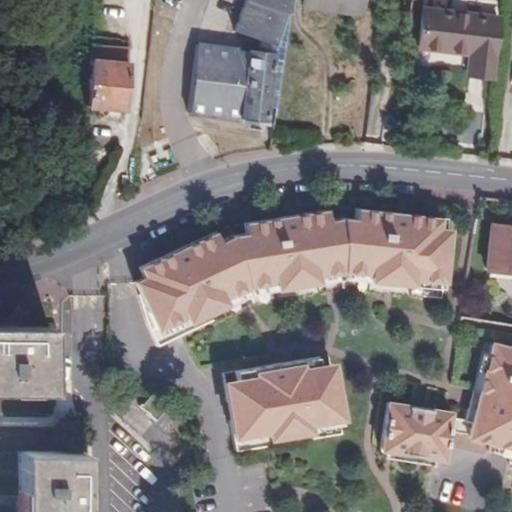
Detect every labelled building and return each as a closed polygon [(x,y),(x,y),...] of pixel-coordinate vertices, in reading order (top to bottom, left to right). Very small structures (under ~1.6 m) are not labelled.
[(197,42),(188,115),(266,125),(267,118),(276,118),(291,0),(244,0),(234,32),(260,41),(257,50),(197,42)] [(365,14),(366,0),(304,0),(303,7),(365,14)] [(422,48),(475,56),(471,76),(493,79),(500,18),(427,10),(422,48)] [(133,44),(92,41),(86,103),(127,106),(133,44)] [(0,129),(4,129),(2,99),(9,99),(9,83),(0,83),(0,129)] [(439,229),(441,219),(356,210),(355,220),(344,219),(330,221),(328,211),(244,221),(245,233),(234,234),(220,240),(215,231),(138,265),(143,274),(133,278),(138,291),(145,321),(161,342),(196,327),(189,312),(251,284),(340,273),(445,283),(451,230),(439,229)] [(486,265),(511,268),(511,223),(492,221),(486,265)] [(0,388),(47,389),(48,329),(0,328),(0,388)] [(380,451),(386,452),(436,461),(442,462),(447,431),(467,436),(466,440),(491,446),(511,452),(511,352),(493,346),(478,395),(471,392),(463,422),(449,419),(450,415),(388,404),(380,451)] [(320,357),(285,362),(285,368),(272,369),(271,364),(236,369),(237,379),(226,380),(233,433),(339,418),(332,365),(321,366),(320,357)] [(165,400),(150,389),(137,404),(152,417),(165,400)] [(510,461),(511,454),(511,452),(491,446),(488,454),(510,461)] [(19,450),(18,511),(79,511),(80,450),(19,450)] [(436,461),(386,452),(384,459),(434,468),(436,461)]
